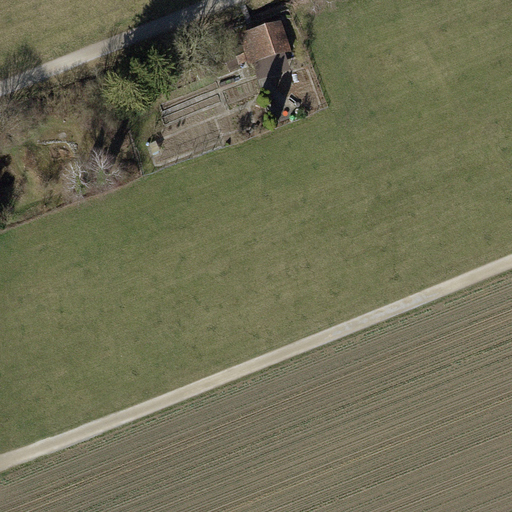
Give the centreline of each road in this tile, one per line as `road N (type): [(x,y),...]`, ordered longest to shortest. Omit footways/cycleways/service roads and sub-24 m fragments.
road 1 (track): [(511,261),(0,463)]
road 2 (track): [(0,90),(228,0)]
